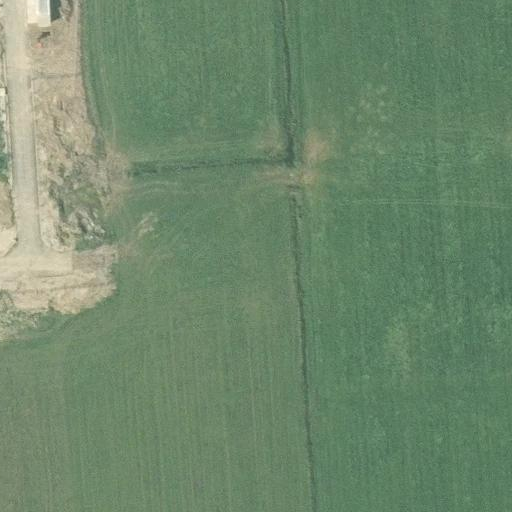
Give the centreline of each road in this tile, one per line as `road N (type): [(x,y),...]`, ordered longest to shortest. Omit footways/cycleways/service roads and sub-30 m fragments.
road 1 (residential): [(29,266),(359,225)]
road 2 (residential): [(29,266),(14,0)]
road 3 (residential): [(339,0),(359,225)]
road 4 (residential): [(359,225),(511,207)]
